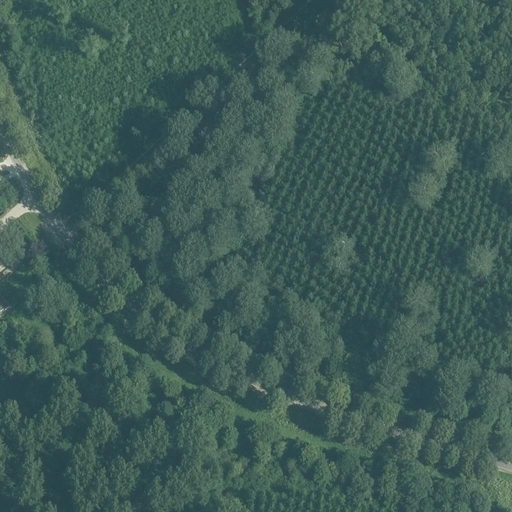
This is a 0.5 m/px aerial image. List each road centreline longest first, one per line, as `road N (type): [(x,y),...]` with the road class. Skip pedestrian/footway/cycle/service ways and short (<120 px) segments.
road 1 (tertiary): [(511,467),(266,387),(158,327),(48,215),(0,127)]
road 2 (track): [(65,235),(324,0)]
